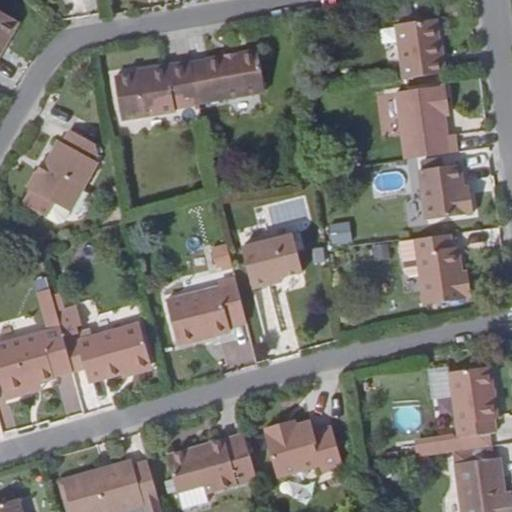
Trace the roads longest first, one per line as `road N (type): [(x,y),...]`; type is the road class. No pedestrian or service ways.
road 1 (residential): [(0,453),(319,363),(511,322)]
road 2 (residential): [(295,0),(60,44),(0,140)]
road 3 (residential): [(511,129),(494,0)]
